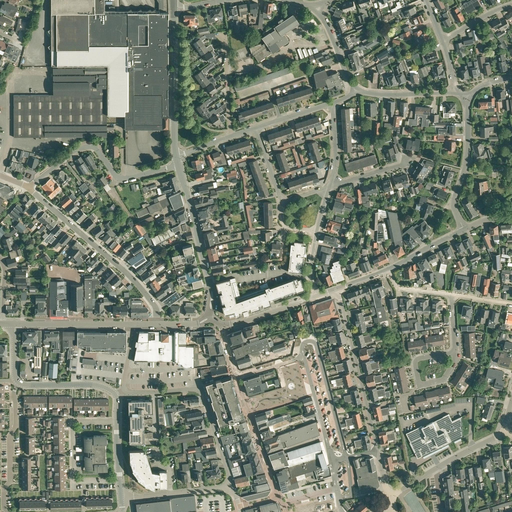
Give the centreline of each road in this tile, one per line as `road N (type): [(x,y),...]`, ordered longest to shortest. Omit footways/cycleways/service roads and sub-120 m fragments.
road 1 (residential): [(338,289),(385,487),(394,497)]
road 2 (residential): [(156,324),(150,300),(130,277),(28,187)]
road 3 (residential): [(28,187),(87,146),(117,178),(178,165)]
road 4 (residential): [(231,483),(200,388),(122,389)]
road 5 (tertiary): [(209,316),(212,294),(178,165)]
road 6 (tertiary): [(175,155),(173,9)]
road 7 (residential): [(119,480),(73,476),(76,422),(117,422)]
road 8 (residential): [(464,230),(453,203),(467,157),(466,99)]
road 9 (residential): [(7,511),(18,383)]
road 10 (residential): [(503,429),(394,497)]
road 11 (tertiary): [(14,324),(134,324)]
